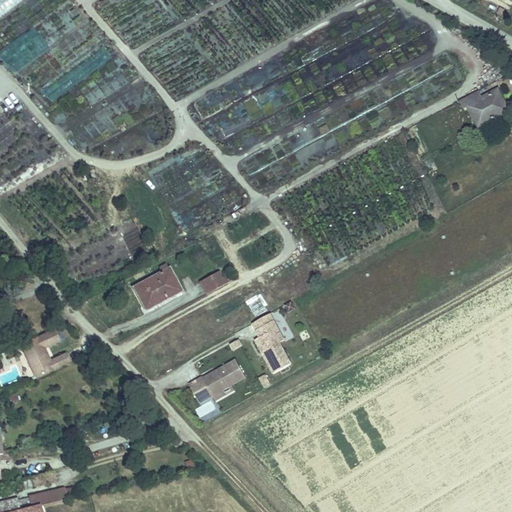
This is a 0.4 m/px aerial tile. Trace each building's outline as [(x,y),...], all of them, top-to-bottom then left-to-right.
[(0,0),(0,17),(24,0),(0,0)] [(481,98),(476,91),(457,101),(462,108),(465,106),(476,126),(508,110),(497,90),(481,98)] [(198,282),(205,296),(228,283),(221,270),(198,282)] [(168,274),(133,294),(144,313),(156,305),(158,310),(180,297),(168,274)] [(256,318),(267,310),(258,296),(247,304),(256,318)] [(286,369),(274,348),(279,346),(268,326),(250,336),(254,343),(250,346),(256,358),(258,357),(260,360),(258,361),(269,379),(286,369)] [(38,382),(71,366),(71,365),(67,358),(52,365),(45,352),(61,345),(56,333),(22,350),(38,382)] [(227,392),(241,384),(230,366),(185,393),(196,411),(209,403),(227,392)] [(266,390),(262,382),(255,386),(259,394),(266,390)] [(211,407),(230,396),(227,392),(209,403),(211,407)] [(24,481),(20,482),(12,489),(13,494),(21,492),(26,491),(24,482),(24,481)] [(60,507),(57,495),(23,503),(24,508),(36,505),(38,511),(60,507)]
